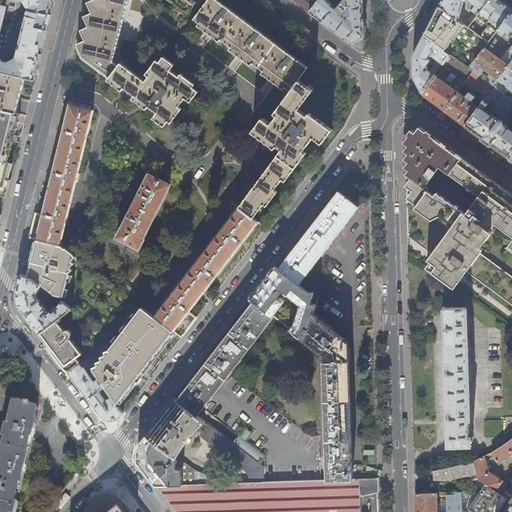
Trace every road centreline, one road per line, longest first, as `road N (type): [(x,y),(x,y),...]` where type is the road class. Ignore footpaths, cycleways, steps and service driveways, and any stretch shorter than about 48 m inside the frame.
road 1 (residential): [(387,127),(359,133),(111,451)]
road 2 (residential): [(398,511),(387,127)]
road 3 (residential): [(73,0),(0,293)]
road 4 (residential): [(0,308),(111,451)]
road 5 (residential): [(511,176),(423,111),(387,100)]
road 6 (residential): [(386,65),(358,58),(277,0)]
